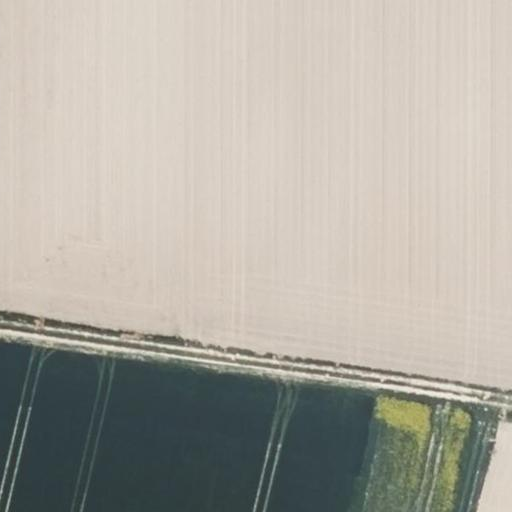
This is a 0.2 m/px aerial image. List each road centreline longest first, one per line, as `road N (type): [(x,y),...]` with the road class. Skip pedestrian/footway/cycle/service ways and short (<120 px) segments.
road 1 (track): [(0,321),(511,397)]
road 2 (track): [(463,511),(490,394)]
